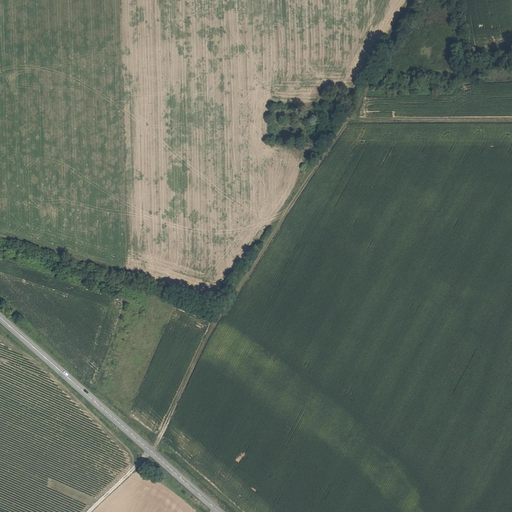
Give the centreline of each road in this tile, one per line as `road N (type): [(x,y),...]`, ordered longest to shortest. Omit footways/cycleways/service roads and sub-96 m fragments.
road 1 (track): [(89,511),(151,452),(216,318),(388,66),(410,0)]
road 2 (secondary): [(219,511),(0,317)]
road 3 (track): [(511,120),(345,120)]
